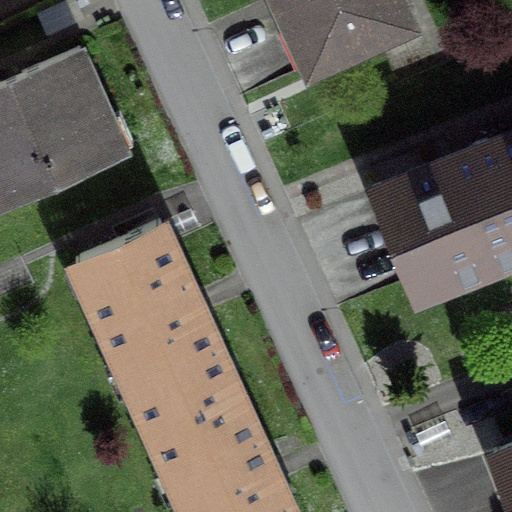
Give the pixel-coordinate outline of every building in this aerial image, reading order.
[(276,0),(305,64),(409,19),(400,0),(276,0)] [(0,228),(170,158),(122,42),(0,92),(0,228)] [(511,131),(383,180),(422,284),(511,250),(511,131)] [(199,302),(161,217),(78,254),(193,511),(293,511),(275,471),(199,302)] [(511,440),(496,447),(511,487),(511,440)]
